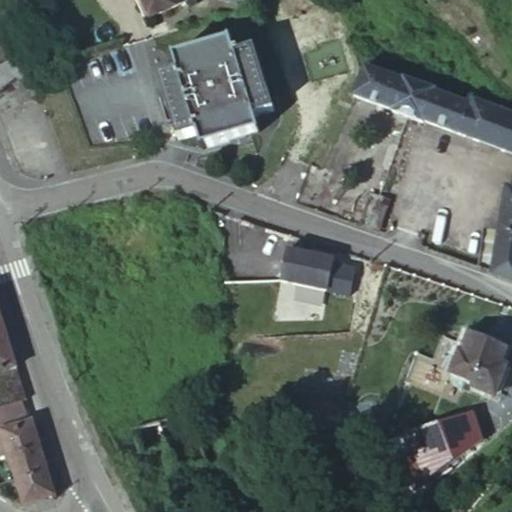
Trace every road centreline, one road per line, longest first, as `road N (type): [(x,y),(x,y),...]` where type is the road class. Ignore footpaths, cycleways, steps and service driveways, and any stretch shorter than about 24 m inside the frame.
road 1 (residential): [(511,296),(168,180),(0,213)]
road 2 (primary): [(87,471),(0,239)]
